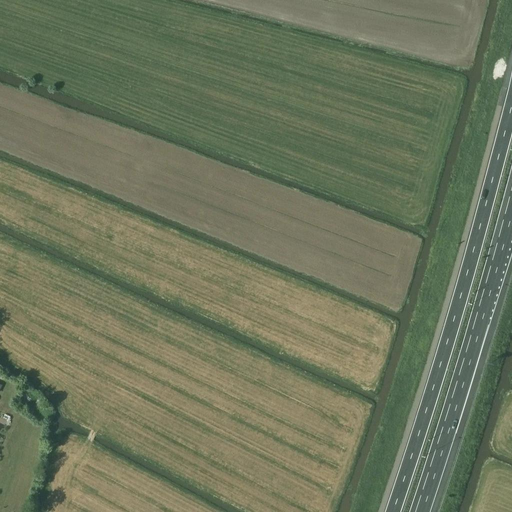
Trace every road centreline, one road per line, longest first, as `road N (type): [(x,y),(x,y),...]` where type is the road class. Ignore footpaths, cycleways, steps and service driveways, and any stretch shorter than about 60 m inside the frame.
road 1 (motorway): [(511,100),(392,511)]
road 2 (motorway): [(418,511),(511,195)]
